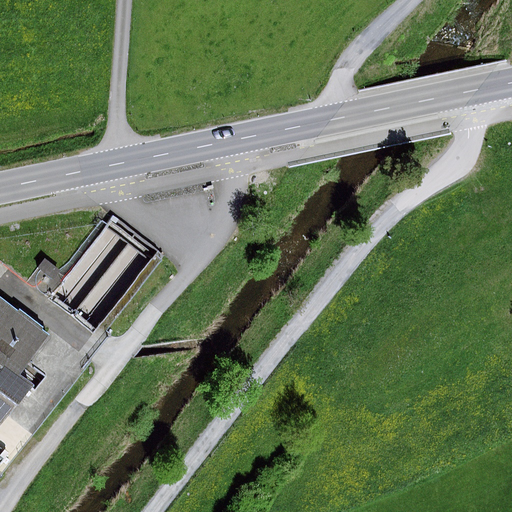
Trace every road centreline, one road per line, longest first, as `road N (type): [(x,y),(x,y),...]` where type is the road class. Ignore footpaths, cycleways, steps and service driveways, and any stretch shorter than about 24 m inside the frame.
road 1 (track): [(488,85),(452,168),(398,208),(336,279),(156,511)]
road 2 (secondary): [(0,187),(511,81)]
road 3 (track): [(5,511),(69,415),(225,230),(243,137)]
road 4 (track): [(127,0),(115,162)]
road 5 (track): [(328,119),(353,60),(409,0)]
